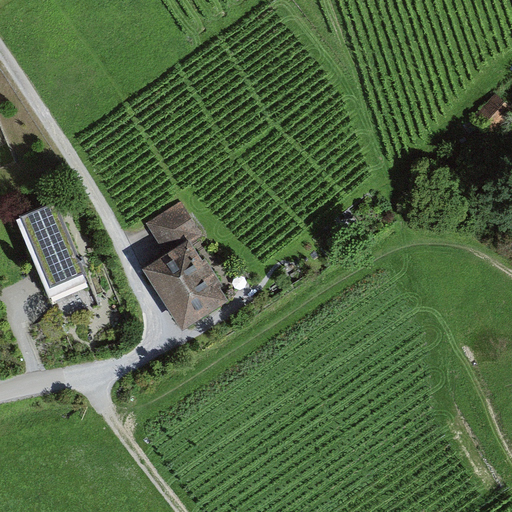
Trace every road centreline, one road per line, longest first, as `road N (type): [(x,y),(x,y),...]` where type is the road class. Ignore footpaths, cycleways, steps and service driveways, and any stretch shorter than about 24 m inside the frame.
road 1 (track): [(511,269),(467,248),(397,254),(116,424)]
road 2 (residential): [(0,46),(101,200),(146,296)]
road 3 (residential): [(0,392),(133,359),(151,340),(146,296)]
road 4 (track): [(184,511),(116,424),(89,373)]
